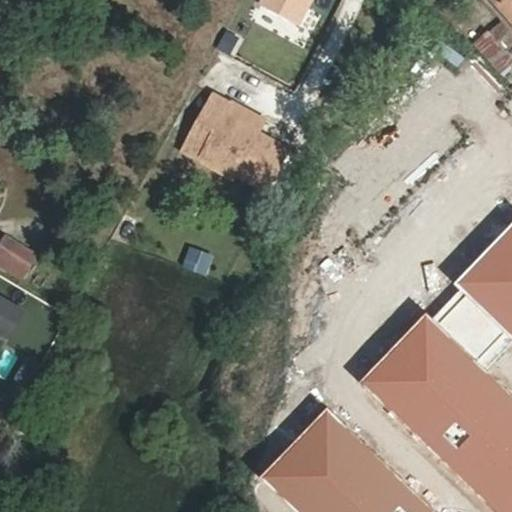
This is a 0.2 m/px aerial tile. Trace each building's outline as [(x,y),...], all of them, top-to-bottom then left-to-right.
[(315,0),(262,0),(261,3),(302,25),(315,0)] [(511,0),(496,0),(511,17),(511,0)] [(511,68),(511,59),(489,34),(477,44),(506,74),(511,68)] [(238,174),(236,177),(267,193),(289,151),(230,120),(236,107),(216,96),(194,136),(212,147),(206,156),(238,174)] [(234,182),(236,177),(238,174),(206,156),(212,147),(194,136),(184,155),(234,182)] [(511,226),(456,285),(511,338),(511,226)] [(0,238),(0,269),(23,282),(37,258),(0,238)] [(0,333),(14,342),(30,317),(0,299),(0,333)] [(511,511),(511,396),(431,318),(364,386),(495,511),(511,511)] [(431,511),(327,414),(262,484),(292,511),(431,511)]
